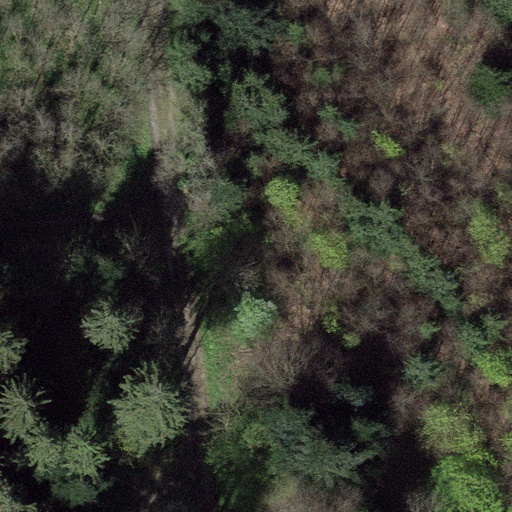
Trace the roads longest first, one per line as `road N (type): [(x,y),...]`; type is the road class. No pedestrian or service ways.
road 1 (track): [(0,233),(166,208),(147,0)]
road 2 (track): [(166,208),(205,511)]
